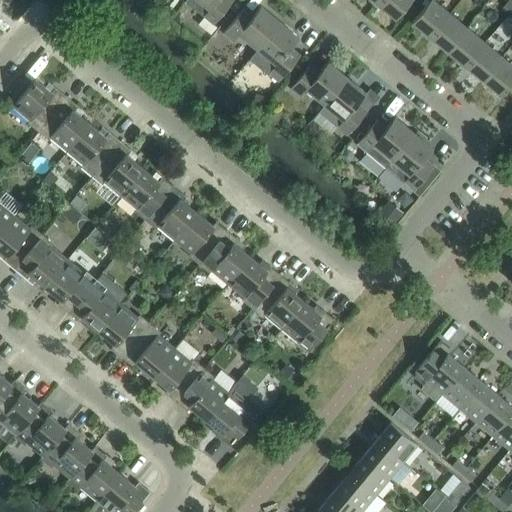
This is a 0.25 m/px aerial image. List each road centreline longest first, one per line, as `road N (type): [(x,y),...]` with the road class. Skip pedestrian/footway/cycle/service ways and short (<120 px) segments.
road 1 (residential): [(0,66),(24,36),(58,34),(351,269),(371,269),(398,248)]
road 2 (residential): [(159,511),(182,481),(176,462),(0,317)]
road 3 (residential): [(312,0),(476,134)]
road 4 (residential): [(511,338),(398,248)]
road 5 (residential): [(398,248),(476,154),(476,134)]
